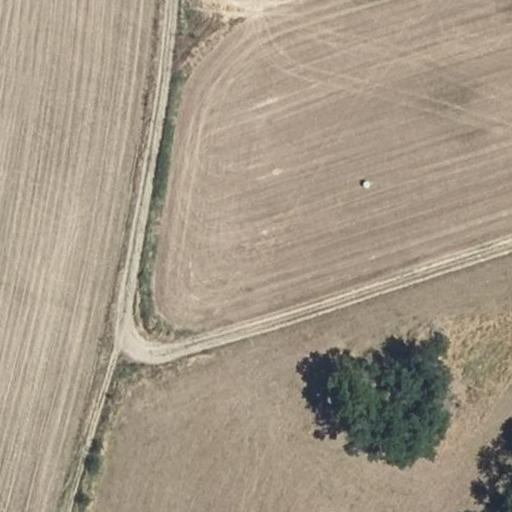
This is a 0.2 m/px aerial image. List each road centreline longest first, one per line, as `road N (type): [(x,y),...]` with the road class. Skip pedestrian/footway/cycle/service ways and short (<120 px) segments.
road 1 (track): [(167,0),(121,336),(75,511)]
road 2 (track): [(121,336),(151,356),(511,246)]
